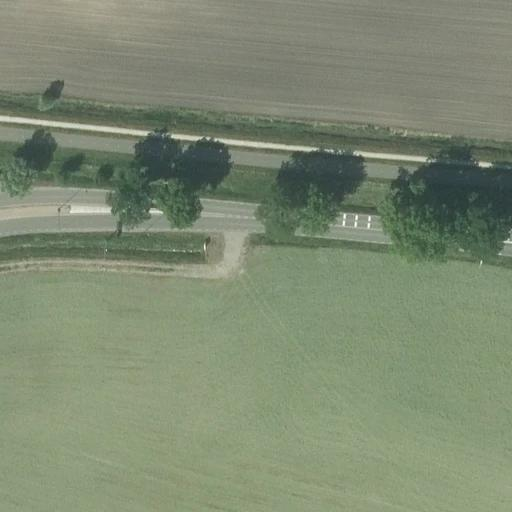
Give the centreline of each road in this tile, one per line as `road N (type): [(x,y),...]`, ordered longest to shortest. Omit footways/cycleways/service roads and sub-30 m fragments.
road 1 (secondary): [(0,214),(116,210),(348,229)]
road 2 (secondary): [(511,245),(348,229)]
